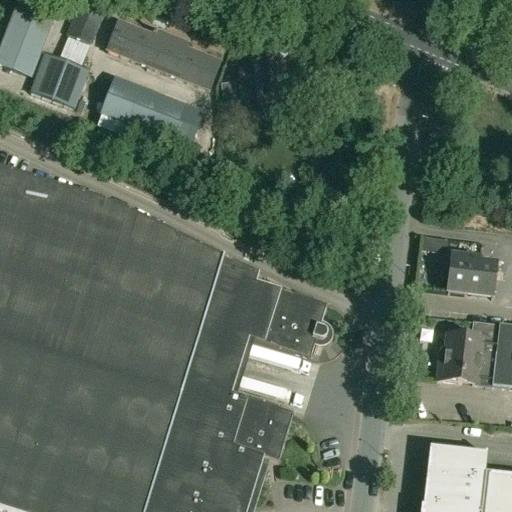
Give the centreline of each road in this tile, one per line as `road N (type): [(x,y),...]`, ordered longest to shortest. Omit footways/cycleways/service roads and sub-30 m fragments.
road 1 (unknown): [(0,149),(385,309),(511,330)]
road 2 (unclassified): [(362,511),(422,45)]
